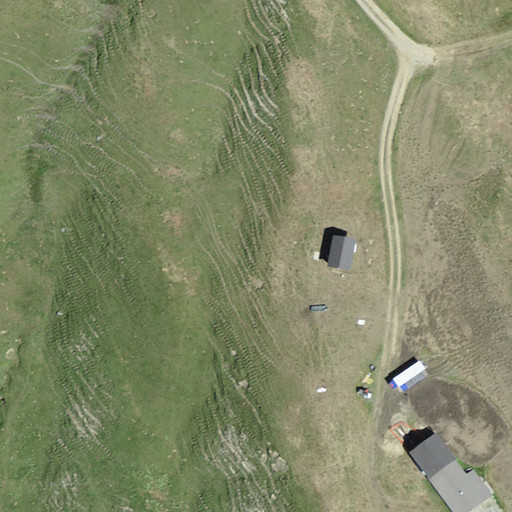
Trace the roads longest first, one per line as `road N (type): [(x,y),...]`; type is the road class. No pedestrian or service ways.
road 1 (track): [(424,52),(388,136),(396,260),(386,389)]
road 2 (track): [(365,0),(401,42),(424,52),(474,58),(511,44)]
